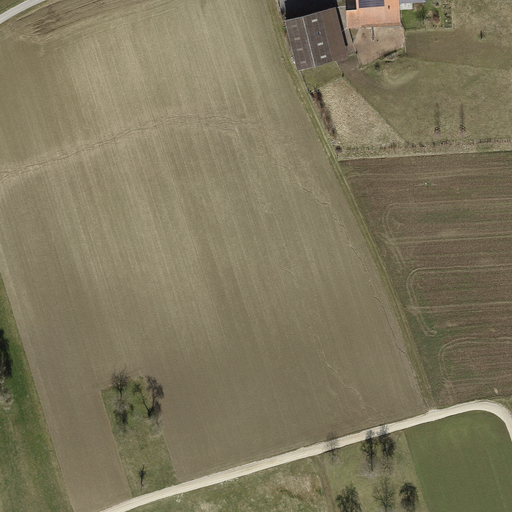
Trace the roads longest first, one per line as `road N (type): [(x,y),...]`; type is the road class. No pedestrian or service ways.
road 1 (track): [(434,415),(397,307),(288,60),(272,0)]
road 2 (track): [(511,423),(476,406),(434,415),(113,511)]
